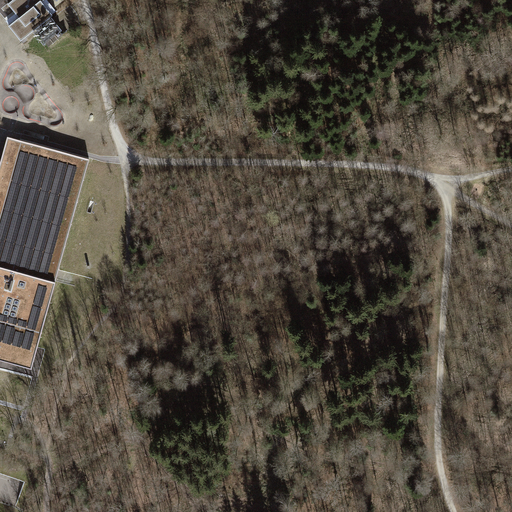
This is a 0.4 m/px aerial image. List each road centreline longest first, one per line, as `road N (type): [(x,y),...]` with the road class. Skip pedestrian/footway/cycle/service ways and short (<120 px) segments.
road 1 (track): [(450,185),(442,476),(455,511)]
road 2 (track): [(125,157),(369,165),(450,185)]
road 3 (track): [(84,0),(125,157)]
